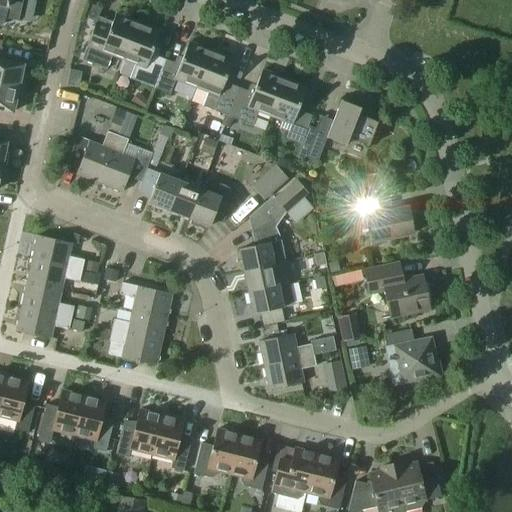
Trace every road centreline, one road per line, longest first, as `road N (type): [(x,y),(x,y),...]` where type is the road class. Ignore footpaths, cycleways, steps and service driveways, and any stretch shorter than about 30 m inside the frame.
road 1 (residential): [(237,400),(1,336),(35,194)]
road 2 (residential): [(494,372),(441,115),(419,74),(372,45)]
road 3 (residential): [(237,400),(202,274),(182,248),(35,194)]
road 4 (residential): [(494,372),(384,433),(237,400)]
road 5 (residential): [(35,194),(84,0)]
road 6 (residential): [(372,45),(239,0)]
